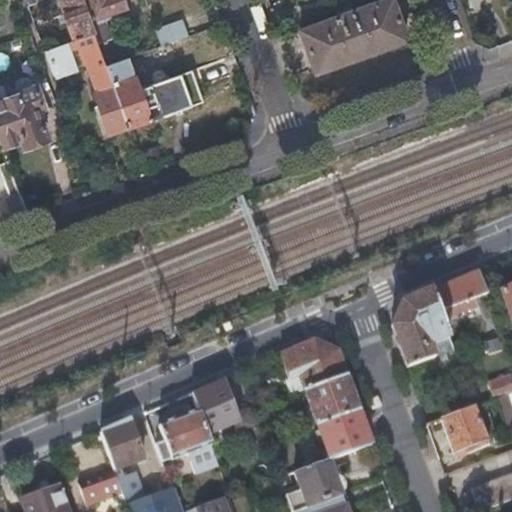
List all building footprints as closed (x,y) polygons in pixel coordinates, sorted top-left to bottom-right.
[(55,0),(70,39),(91,32),(80,0),(55,0)] [(80,0),(91,32),(96,43),(109,38),(101,15),(123,7),(120,0),(80,0)] [(403,39),(390,0),(379,0),(350,10),(349,8),(337,12),(338,14),(297,29),(312,71),(403,39)] [(155,27),(161,44),(187,35),(180,17),(155,27)] [(106,133),(126,126),(103,64),(96,43),(91,32),(70,39),(43,48),(53,77),(75,69),(74,67),(83,64),(93,91),(91,92),(106,133)] [(103,64),(126,126),(148,118),(149,120),(161,115),(159,109),(178,102),(180,108),(201,101),(195,86),(200,84),(194,67),(137,87),(125,57),(103,64)] [(0,145),(18,139),(20,145),(43,136),(33,109),(40,107),(32,87),(2,98),(0,93),(0,145)] [(159,109),(161,115),(180,108),(178,102),(159,109)] [(11,220),(24,214),(5,160),(0,162),(0,180),(2,185),(2,195),(11,220)] [(485,297),(476,274),(429,293),(437,315),(444,312),(447,320),(476,309),(473,302),(485,297)] [(511,288),(500,292),(511,327),(511,288)] [(437,315),(429,293),(400,305),(390,328),(405,370),(433,360),(429,348),(447,341),(437,315)] [(496,326),(485,297),(473,302),(476,309),(484,330),(496,326)] [(429,348),(433,360),(452,353),(447,341),(429,348)] [(304,391),(345,376),(336,352),(313,342),(279,357),(287,380),(299,376),(304,391)] [(496,401),(511,395),(511,375),(488,384),(494,402),(496,401)] [(316,425),(357,411),(345,376),(304,391),(316,425)] [(191,394),(196,410),(206,437),(238,425),(222,381),(191,394)] [(511,395),(496,401),(507,431),(511,429),(511,395)] [(474,409),(441,421),(455,461),(489,448),(474,409)] [(171,461),(210,447),(206,437),(196,410),(182,416),(175,419),(158,425),(171,461)] [(175,419),(182,416),(179,410),(173,412),(175,419)] [(335,458),(370,445),(357,411),(316,425),(329,460),(335,458)] [(179,511),(171,489),(141,499),(132,475),(120,479),(117,469),(141,460),(127,421),(98,434),(112,471),(115,481),(120,495),(126,511),(179,511)] [(340,473),(335,458),(329,460),(293,473),(293,474),(299,491),(285,497),(290,511),(347,511),(345,505),(344,506),(341,497),(340,496),(341,495),(334,475),(340,473)] [(85,508),(120,495),(115,481),(112,471),(76,484),(85,508)] [(477,511),(482,511),(511,501),(511,476),(470,492),(477,511)] [(66,511),(58,488),(21,501),(24,511),(66,511)] [(225,511),(221,500),(219,500),(196,509),(187,511),(225,511)]
